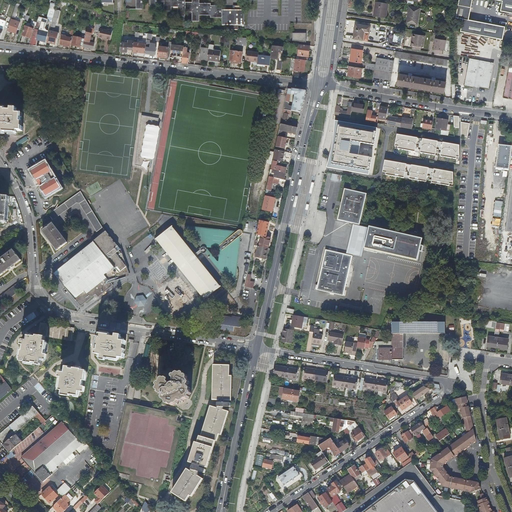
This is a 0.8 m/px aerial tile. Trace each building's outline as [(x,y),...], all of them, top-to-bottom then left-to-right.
[(236,9),(223,9),(223,5),(215,5),(212,5),(212,3),(204,3),(203,3),(200,3),(200,0),(192,0),(193,2),(186,2),(185,0),(136,0),(136,9),(144,9),(143,0),(150,0),(150,8),(158,8),(158,2),(165,2),(164,11),(172,11),(172,7),(178,7),(178,16),(186,16),(186,12),(193,12),(192,21),(200,21),(200,15),(211,15),(211,17),(223,17),(223,25),(245,25),(245,9),(236,9)] [(511,0),(459,0),(456,16),(464,18),(462,31),(503,39),(506,26),(470,19),(473,0),(499,0),(503,1),(501,11),(511,12),(511,0)] [(385,17),(387,3),(375,1),(373,15),(385,17)] [(417,22),(419,6),(408,5),(406,20),(417,22)] [(21,22),(11,19),(7,30),(16,33),(18,29),(21,22)] [(365,31),(365,26),(356,24),(354,39),(364,40),(365,31)] [(34,29),(26,26),(22,35),(31,38),(34,29)] [(93,28),(88,27),(85,39),(84,47),(93,49),(95,43),(93,43),(94,38),(91,37),(92,34),(93,34),(93,30),(93,28)] [(103,39),(111,41),(113,30),(100,28),(100,31),(98,38),(103,39)] [(34,45),(36,46),(37,40),(40,30),(35,29),(30,45),(34,45)] [(48,32),(40,30),(37,40),(46,42),(48,32)] [(53,33),(50,32),(47,42),(56,44),(57,39),(52,38),(53,33)] [(73,38),(74,34),(71,33),(70,37),(67,37),(67,38),(65,38),(66,36),(62,35),(60,44),(71,47),(73,39),(71,39),(71,38),(73,38)] [(306,33),(292,33),(292,41),(306,42),(306,33)] [(152,34),(148,34),(146,54),(156,55),(157,47),(156,47),(156,44),(150,43),(151,40),(152,40),(152,34)] [(412,49),(421,50),(422,47),(424,47),(426,36),(413,34),(412,39),(413,39),(412,45),(413,45),(412,49)] [(84,47),(85,39),(74,37),(72,45),(83,47),(84,47)] [(247,45),(248,38),(238,37),(237,44),(247,45)] [(445,51),(447,39),(436,37),(434,49),(436,49),(435,53),(443,54),(443,51),(445,51)] [(128,43),(121,42),(120,53),(128,53),(128,48),(134,49),(134,43),(135,41),(128,40),(128,43)] [(169,47),(159,46),(158,57),(167,58),(168,57),(170,57),(172,44),(172,42),(169,42),(169,47)] [(145,54),(146,44),(134,43),(134,49),(134,53),(145,54)] [(172,44),(170,57),(175,58),(175,56),(180,57),(180,54),(183,55),(184,46),(172,44)] [(309,58),(310,45),(298,44),(297,57),(309,58)] [(209,45),(208,60),(220,62),(221,51),(214,50),(214,45),(209,45)] [(284,47),(273,45),(271,56),(271,58),(279,59),(280,52),(283,53),(284,47)] [(362,63),(363,50),(353,48),(351,61),(362,63)] [(231,50),(229,62),(241,64),(243,52),(231,50)] [(247,51),(245,62),(258,64),(259,56),(259,55),(259,52),(247,51)] [(415,60),(416,54),(396,51),(395,57),(415,60)] [(434,63),(436,57),(428,56),(416,54),(415,60),(425,62),(434,63)] [(271,56),(259,55),(259,56),(258,64),(270,65),(271,58),(271,56)] [(451,66),(451,60),(436,57),(434,63),(451,66)] [(376,70),(392,73),(395,60),(379,58),(376,70)] [(465,85),(476,87),(476,85),(480,86),(490,88),(495,62),(471,58),(465,85)] [(305,71),(306,60),(296,59),(295,70),(305,71)] [(361,77),(362,68),(350,66),(349,70),(351,71),(350,76),(361,77)] [(391,80),(392,73),(376,70),(375,70),(374,77),(391,80)] [(412,76),(408,75),(399,74),(398,84),(411,86),(412,76)] [(412,76),(411,86),(430,89),(432,79),(412,76)] [(435,80),(432,79),(430,89),(444,92),(446,81),(435,80)] [(303,110),(306,92),(305,91),(288,89),(288,92),(284,109),(288,110),(301,113),(302,113),(303,110)] [(352,109),(352,111),(358,112),(363,113),(364,106),(353,103),(352,109)] [(340,106),(337,105),(335,115),(336,116),(349,118),(349,112),(340,110),(340,106)] [(6,109),(0,108),(0,128),(1,129),(0,133),(5,133),(5,132),(10,132),(16,132),(16,130),(23,130),(23,126),(21,126),(22,113),(17,113),(17,109),(12,109),(12,110),(6,110),(6,109)] [(373,111),(368,110),(366,120),(376,122),(377,116),(372,115),(373,111)] [(142,116),(134,166),(151,168),(159,118),(142,116)] [(388,125),(400,127),(402,119),(389,117),(388,125)] [(414,119),(402,117),(402,119),(400,127),(412,129),(414,119)] [(448,124),(448,120),(438,118),(436,129),(449,131),(450,125),(448,124)] [(432,129),(433,121),(424,120),(423,128),(432,129)] [(374,146),(377,128),(335,121),(335,128),(334,136),(333,142),(333,144),(332,147),(331,150),(331,152),(330,155),(329,160),(326,168),(370,176),(373,158),(357,155),(359,144),(374,146)] [(470,124),(461,122),(461,137),(468,137),(470,124)] [(281,124),(280,130),(284,131),(285,130),(297,132),(298,127),(292,126),(281,124)] [(398,149),(457,160),(457,157),(460,158),(460,145),(397,134),(395,146),(398,147),(398,149)] [(289,138),(278,136),(276,146),(287,149),(289,138)] [(496,144),(493,169),(509,170),(511,146),(496,144)] [(284,156),(285,151),(278,150),(276,159),(283,161),(285,161),(286,157),(284,156)] [(450,186),(450,184),(453,185),(453,172),(385,160),(383,172),(386,173),(386,175),(450,186)] [(44,162),(33,169),(34,172),(33,173),(37,180),(39,183),(41,186),(45,194),(47,193),(48,195),(60,188),(58,185),(60,184),(48,164),(46,165),(44,162)] [(270,176),(267,189),(272,190),(273,182),(272,181),(272,180),(278,182),(279,178),(270,176)] [(360,224),(367,193),(345,189),(342,202),(341,206),(338,220),(353,223),(360,224)] [(103,227),(81,191),(56,208),(49,214),(53,220),(77,202),(80,203),(98,231),(103,227)] [(0,220),(6,221),(6,222),(7,222),(7,221),(8,221),(8,220),(7,220),(9,197),(10,197),(10,196),(0,194),(0,220)] [(265,196),(262,209),(273,211),(276,198),(265,196)] [(259,222),(256,236),(259,237),(262,237),(262,235),(267,236),(270,223),(260,221),(259,222)] [(68,242),(57,228),(53,222),(43,230),(58,250),(68,242)] [(360,224),(353,223),(346,254),(353,255),(363,257),(365,248),(370,227),(360,224)] [(195,256),(171,226),(155,239),(202,300),(212,292),(219,286),(195,256)] [(421,245),(423,238),(370,226),(370,227),(365,248),(418,260),(421,245)] [(235,234),(185,228),(199,245),(217,247),(221,251),(218,270),(233,287),(238,237),(239,237),(239,236),(239,234),(238,233),(237,233),(236,233),(235,234)] [(54,272),(74,298),(73,299),(75,300),(76,300),(81,306),(81,305),(96,293),(99,297),(113,285),(111,283),(131,276),(122,249),(116,242),(116,243),(114,241),(114,240),(112,237),(111,238),(109,235),(110,235),(107,231),(55,273),(54,272)] [(262,237),(260,246),(268,248),(271,237),(267,236),(262,235),(262,237)] [(268,248),(260,246),(259,248),(257,257),(266,259),(268,248)] [(0,276),(22,260),(14,249),(0,259),(0,276)] [(344,295),(353,255),(346,254),(326,250),(317,289),(319,289),(344,295)] [(253,289),(254,282),(250,281),(252,275),(248,274),(245,287),(253,289)] [(176,280),(177,281),(158,296),(173,315),(197,297),(181,276),(176,280)] [(0,305),(23,288),(19,282),(0,296),(0,305)] [(147,300),(143,295),(137,296),(134,302),(138,307),(145,306),(147,300)] [(223,314),(222,320),(224,321),(223,328),(235,330),(236,325),(242,326),(244,316),(234,314),(234,316),(229,315),(227,315),(223,314)] [(304,316),(293,314),(292,326),(302,328),(304,316)] [(446,326),(446,322),(438,322),(400,322),(393,322),(393,341),(393,348),(377,348),(377,359),(404,359),(404,333),(438,333),(446,333),(446,326)] [(506,330),(507,324),(493,322),(492,328),(506,330)] [(43,324),(42,334),(73,339),(74,331),(75,329),(43,324)] [(294,330),(284,328),(282,342),(292,343),(294,330)] [(329,331),(328,339),(335,340),(334,344),(342,345),(344,334),(329,331)] [(100,345),(99,354),(104,355),(103,358),(108,359),(108,358),(117,359),(125,351),(127,342),(127,341),(122,340),(123,336),(118,335),(117,337),(114,336),(111,336),(112,334),(103,333),(103,336),(103,337),(100,337),(100,341),(99,345),(100,345)] [(314,333),(312,343),(322,344),(323,335),(314,333)] [(25,344),(26,345),(25,347),(25,351),(24,350),(23,352),(22,359),(27,360),(26,362),(34,364),(34,362),(42,363),(43,359),(47,359),(47,354),(46,354),(48,343),(46,342),(47,336),(43,336),(43,337),(30,335),(29,340),(25,340),(25,344)] [(367,337),(359,336),(358,343),(366,344),(367,337)] [(487,347),(507,349),(508,339),(488,337),(487,347)] [(356,355),(357,347),(354,347),(354,342),(347,341),(345,351),(349,352),(353,353),(352,354),(356,355)] [(230,375),(230,364),(214,364),(213,399),(220,400),(220,402),(217,402),(217,404),(217,406),(218,406),(218,407),(211,405),(211,406),(201,436),(200,436),(198,442),(196,442),(189,462),(194,463),(193,465),(192,465),(192,466),(191,469),(192,469),(192,471),(187,468),(172,492),(186,501),(190,495),(192,496),(203,478),(198,475),(198,474),(199,473),(199,471),(205,473),(206,469),(200,467),(201,466),(207,468),(216,441),(217,441),(219,434),(222,435),(229,411),(224,409),(224,408),(224,407),(224,406),(230,407),(231,403),(225,402),(225,400),(232,400),(233,375),(230,375)] [(275,365),(274,376),(285,378),(287,367),(276,365),(275,365)] [(299,369),(287,367),(285,378),(297,380),(299,369)] [(316,380),(318,369),(306,367),(304,378),(316,380)] [(86,381),(87,372),(85,372),(82,371),(82,369),(78,369),(75,368),(75,369),(67,368),(66,373),(62,372),(62,377),(63,377),(61,388),(64,389),(63,395),(64,395),(67,396),(67,394),(76,395),(85,387),(84,386),(85,381),(86,381)] [(329,371),(318,369),(316,380),(327,382),(329,371)] [(176,377),(176,379),(176,381),(174,382),(172,383),(171,382),(170,380),(170,379),(170,378),(168,377),(167,377),(166,377),(165,377),(164,377),(163,377),(162,378),(162,379),(162,380),(161,381),(159,382),(159,383),(158,384),(159,385),(158,387),(158,388),(159,389),(160,390),(161,392),(162,393),(164,394),(164,397),(164,398),(165,399),(167,400),(168,401),(168,403),(169,404),(170,403),(171,403),(172,403),(173,404),(173,405),(175,404),(176,403),(177,403),(178,403),(179,402),(180,402),(180,400),(181,400),(183,401),(185,401),(187,398),(190,398),(191,397),(191,396),(191,394),(192,394),(193,393),(193,392),(193,391),(192,391),(192,390),(192,388),(192,387),(191,386),(190,385),(189,385),(191,383),(191,382),(191,381),(189,378),(189,377),(189,375),(189,374),(188,374),(186,374),(185,372),(185,371),(184,371),(183,371),(182,372),(181,371),(179,371),(178,372),(177,373),(175,373),(174,374),(174,375),(174,376),(175,377),(176,377)] [(345,388),(347,376),(336,374),(334,386),(345,388)] [(511,375),(501,374),(500,384),(511,385),(511,375)] [(359,378),(347,376),(345,388),(357,389),(359,378)] [(376,390),(378,379),(366,377),(364,388),(376,390)] [(389,381),(378,379),(376,390),(387,392),(389,381)] [(421,385),(419,381),(409,388),(413,394),(417,400),(432,390),(424,386),(415,392),(414,390),(421,385)] [(0,387),(0,400),(13,389),(7,382),(0,387)] [(500,392),(501,384),(493,383),(492,388),(496,389),(496,391),(500,392)] [(397,388),(390,387),(389,401),(394,401),(395,390),(397,390),(397,388)] [(300,391),(285,388),(283,399),(299,402),(300,391)] [(412,404),(407,396),(398,402),(403,410),(412,404)] [(468,403),(466,397),(456,399),(458,408),(461,408),(462,412),(460,412),(461,415),(463,415),(464,418),(465,418),(466,423),(472,419),(471,415),(469,406),(468,406),(467,403),(468,403)] [(129,403),(126,402),(115,450),(110,471),(111,471),(130,475),(128,482),(141,485),(142,485),(161,489),(163,480),(165,474),(172,475),(184,422),(177,420),(177,416),(178,415),(178,414),(139,405),(136,405),(129,403)] [(438,411),(435,407),(433,408),(439,417),(440,418),(451,410),(447,404),(441,408),(441,409),(438,411)] [(40,413),(33,406),(10,426),(16,434),(40,413)] [(397,414),(392,407),(385,412),(391,420),(395,417),(394,416),(397,414)] [(439,417),(433,408),(431,409),(437,418),(439,417)] [(313,419),(314,415),(297,412),(292,411),(291,416),(313,419)] [(343,419),(330,417),(329,421),(334,422),(332,432),(339,433),(340,428),(342,428),(344,422),(343,421),(343,419)] [(510,437),(506,418),(497,420),(501,439),(510,437)] [(477,440),(472,419),(466,423),(468,433),(433,459),(431,469),(439,479),(447,473),(444,468),(443,468),(442,467),(442,464),(443,463),(444,464),(477,440)] [(46,434),(20,457),(43,483),(45,482),(59,469),(57,467),(63,462),(66,465),(76,457),(73,453),(77,450),(79,453),(84,449),(85,450),(89,447),(87,445),(84,442),(82,444),(62,421),(46,434)] [(359,425),(356,422),(348,427),(351,430),(359,425)] [(411,429),(416,435),(416,436),(421,433),(420,431),(426,427),(422,422),(411,429)] [(16,434),(10,426),(0,434),(0,440),(4,444),(16,434)] [(358,441),(366,435),(360,428),(352,433),(353,434),(352,435),(353,437),(354,436),(358,441)] [(434,437),(428,428),(424,431),(430,440),(434,437)] [(450,434),(446,428),(436,435),(440,441),(448,435),(450,434)] [(416,435),(411,429),(401,436),(406,443),(416,436),(416,435)] [(15,448),(23,441),(16,434),(4,444),(10,452),(15,448)] [(299,436),(298,442),(316,445),(317,437),(311,436),(311,438),(304,437),(304,435),(301,434),(301,436),(299,436)] [(330,439),(319,446),(322,451),(330,446),(329,445),(334,442),(331,438),(330,439)] [(346,439),(337,445),(341,452),(350,446),(346,439)] [(337,445),(334,442),(329,445),(330,446),(337,456),(341,453),(341,452),(337,445)] [(391,453),(388,448),(386,449),(384,447),(376,453),(381,461),(391,453)] [(409,457),(403,449),(396,455),(401,462),(409,457)] [(322,451),(317,454),(319,457),(312,462),(316,469),(329,460),(322,451)] [(264,456),(257,454),(255,465),(262,466),(264,456)] [(382,476),(374,466),(376,465),(375,463),(378,461),(374,455),(371,457),(370,457),(366,460),(368,463),(363,466),(360,468),(365,475),(368,473),(374,481),(382,476)] [(265,459),(263,466),(272,469),(274,461),(265,459)] [(361,474),(355,465),(349,470),(354,478),(361,474)] [(295,467),(286,473),(292,482),(301,476),(295,467)] [(31,470),(26,475),(32,481),(37,476),(31,470)] [(292,482),(286,473),(278,478),(285,487),(292,482)] [(451,477),(447,473),(439,479),(444,486),(462,490),(473,482),(451,477)] [(351,474),(340,481),(348,493),(359,486),(351,474)] [(438,511),(414,480),(406,478),(359,511),(438,511)] [(333,496),(331,497),(333,501),(336,505),(340,511),(342,511),(343,511),(347,509),(342,502),(338,504),(333,496),(336,494),(340,491),(339,490),(342,488),(337,481),(333,484),(333,485),(328,488),(333,496)] [(473,482),(462,490),(472,492),(472,493),(482,489),(479,483),(473,482)] [(64,496),(71,488),(66,483),(58,491),(64,496)] [(378,487),(376,484),(364,493),(366,495),(378,487)] [(102,485),(94,493),(97,496),(98,495),(100,496),(95,501),(98,504),(110,493),(102,485)] [(50,487),(42,494),(50,503),(58,495),(56,493),(50,487)] [(313,499),(309,492),(303,496),(312,511),(321,511),(322,511),(313,499)] [(331,497),(327,492),(319,497),(325,506),(333,501),(331,497)] [(496,511),(495,510),(493,511),(487,496),(485,497),(483,492),(480,494),(482,498),(478,500),(479,503),(478,504),(481,511),(496,511)] [(338,504),(342,502),(336,494),(333,496),(338,504)] [(86,495),(73,507),(76,509),(88,497),(86,495)] [(62,497),(53,506),(58,511),(63,511),(70,506),(62,497)]
